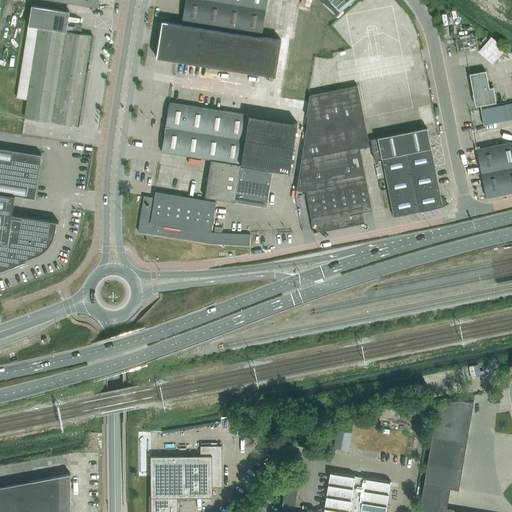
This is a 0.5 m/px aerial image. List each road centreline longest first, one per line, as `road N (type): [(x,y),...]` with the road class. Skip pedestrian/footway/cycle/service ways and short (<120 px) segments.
road 1 (primary): [(0,395),(137,357),(319,289)]
road 2 (primary): [(296,281),(136,340),(0,374)]
road 3 (unclassified): [(467,213),(207,263),(189,274)]
road 4 (tertiary): [(122,271),(119,179),(145,0)]
road 5 (tertiary): [(132,0),(109,143),(105,270)]
road 6 (unclassified): [(467,213),(431,35),(412,0)]
road 7 (primary): [(319,289),(511,234)]
road 8 (tertiary): [(114,511),(113,318)]
road 9 (primary): [(378,253),(189,274)]
road 10 (primary): [(137,295),(256,276),(296,281)]
road 11 (primary): [(511,217),(378,253)]
